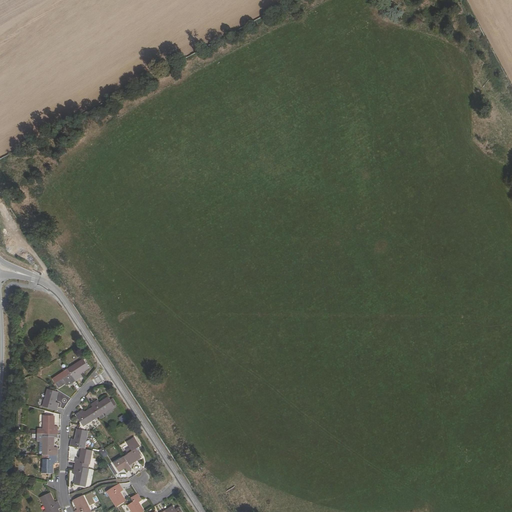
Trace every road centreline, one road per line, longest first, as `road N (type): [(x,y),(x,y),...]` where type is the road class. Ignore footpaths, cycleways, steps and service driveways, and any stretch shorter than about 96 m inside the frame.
road 1 (residential): [(69,511),(66,415),(111,372)]
road 2 (tertiary): [(181,479),(111,372)]
